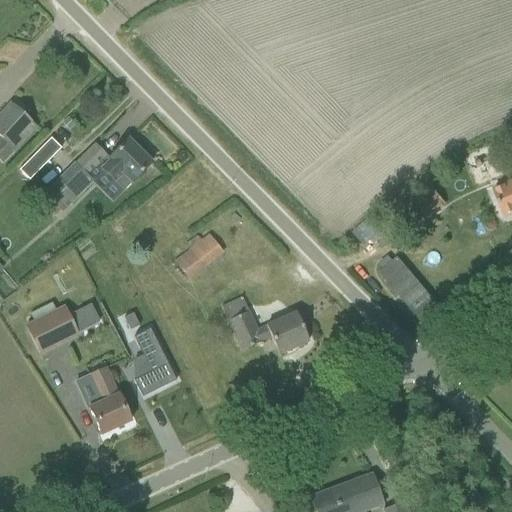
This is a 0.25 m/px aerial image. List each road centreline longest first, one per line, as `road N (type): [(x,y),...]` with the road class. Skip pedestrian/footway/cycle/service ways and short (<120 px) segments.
road 1 (unclassified): [(423,366),(57,0)]
road 2 (unclassified): [(91,511),(423,366)]
road 3 (unclassified): [(511,456),(423,366)]
